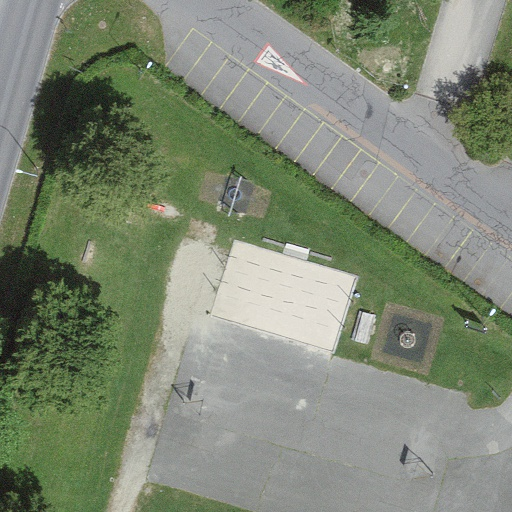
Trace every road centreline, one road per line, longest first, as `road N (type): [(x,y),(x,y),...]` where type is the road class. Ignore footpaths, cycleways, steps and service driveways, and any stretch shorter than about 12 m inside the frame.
road 1 (residential): [(511,219),(195,0)]
road 2 (secondary): [(41,0),(0,143)]
